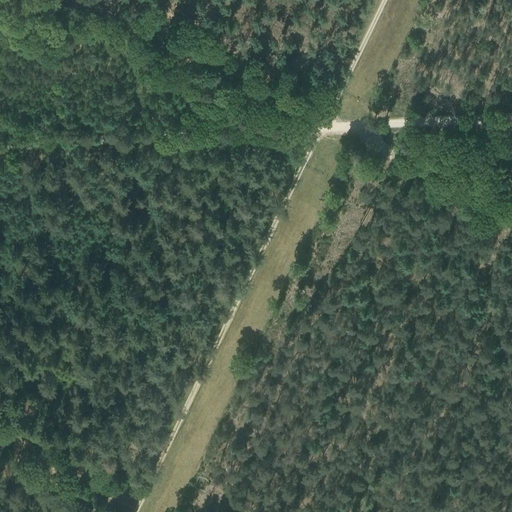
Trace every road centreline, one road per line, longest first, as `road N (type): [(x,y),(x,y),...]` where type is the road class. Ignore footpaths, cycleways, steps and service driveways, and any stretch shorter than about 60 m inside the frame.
road 1 (track): [(322,129),(134,511)]
road 2 (track): [(0,146),(322,129)]
road 3 (track): [(322,129),(511,119)]
road 4 (track): [(385,0),(322,129)]
